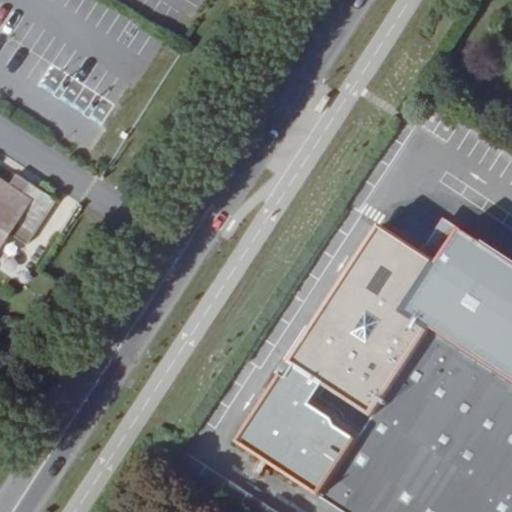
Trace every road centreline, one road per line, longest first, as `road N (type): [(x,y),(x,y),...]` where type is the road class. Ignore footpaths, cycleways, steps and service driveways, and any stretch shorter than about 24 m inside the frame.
road 1 (secondary): [(348,0),(12,511)]
road 2 (unknown): [(511,201),(450,165),(406,170),(363,240)]
